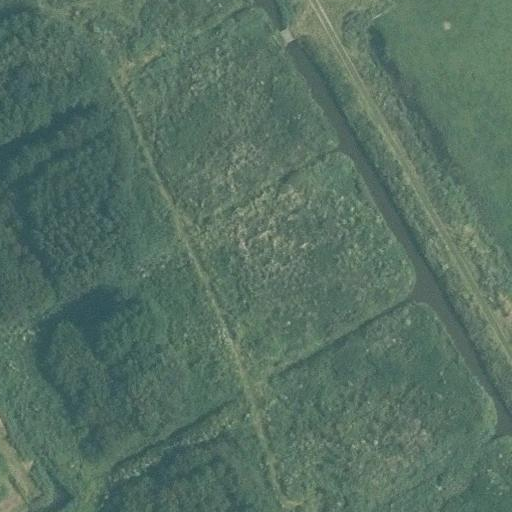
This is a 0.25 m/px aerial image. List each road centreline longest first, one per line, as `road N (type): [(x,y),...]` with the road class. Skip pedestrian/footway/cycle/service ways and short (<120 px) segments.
road 1 (track): [(511,338),(313,0)]
road 2 (track): [(349,0),(139,119)]
